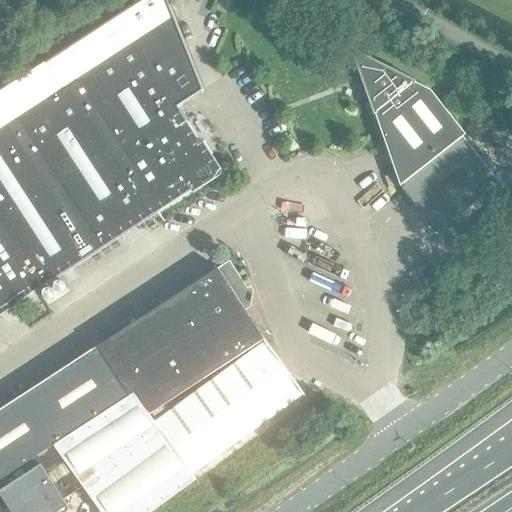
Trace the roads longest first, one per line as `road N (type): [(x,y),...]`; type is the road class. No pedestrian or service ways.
road 1 (unclassified): [(382,392),(382,320),(336,179),(304,170),(244,208)]
road 2 (unclassified): [(0,371),(244,208)]
road 3 (unclassified): [(382,392),(295,352),(244,208)]
road 4 (tertiary): [(289,511),(405,429)]
road 5 (unclassified): [(511,65),(393,0)]
road 6 (tertiary): [(405,429),(511,353)]
